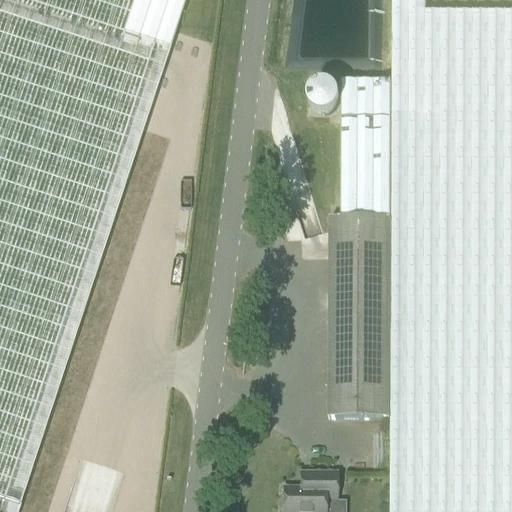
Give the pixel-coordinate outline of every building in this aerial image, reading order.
[(0,0),(0,503),(4,504),(20,510),(187,0),(0,0)] [(511,0),(392,0),(392,15),(426,15),(425,0),(511,0)] [(392,84),(390,423),(389,511),(511,511),(511,15),(426,15),(392,15),(392,84)] [(390,423),(392,84),(342,84),(341,222),(330,222),(329,422),(390,423)] [(324,511),(325,504),(336,504),(336,476),(300,475),(299,490),(283,490),(282,511),(324,511)]
